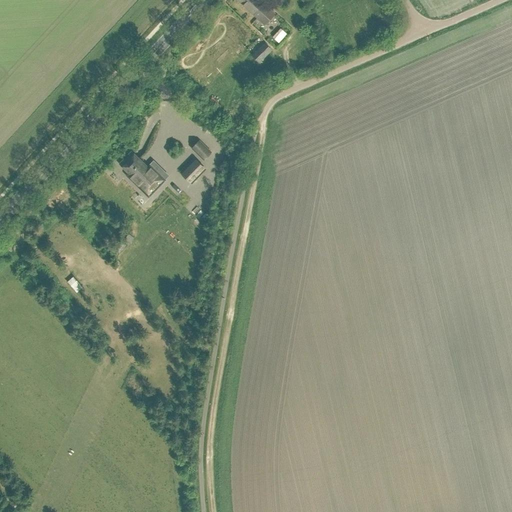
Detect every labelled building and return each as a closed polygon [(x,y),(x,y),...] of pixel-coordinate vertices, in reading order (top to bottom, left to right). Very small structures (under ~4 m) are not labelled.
[(238,0),(264,24),(274,13),(259,0),(238,0)] [(251,56),(259,64),(272,51),(264,43),(251,56)] [(222,105),(215,98),(210,103),(217,110),(222,105)] [(199,141),(192,148),(203,159),(210,152),(199,141)] [(148,167),(132,152),(120,164),(128,172),(126,175),(140,188),(144,185),(150,190),(160,180),(157,176),(163,171),(153,162),(148,167)] [(205,169),(195,159),(181,173),(191,182),(205,169)] [(132,242),(136,235),(130,232),(126,239),(132,242)]
